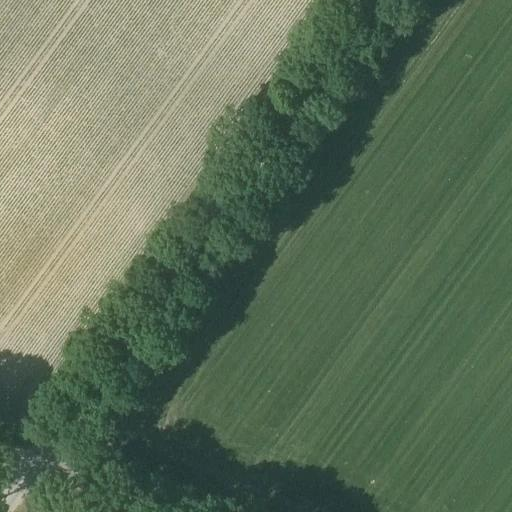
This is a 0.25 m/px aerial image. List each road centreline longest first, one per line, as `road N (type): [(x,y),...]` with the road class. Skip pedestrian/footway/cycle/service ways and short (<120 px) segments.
road 1 (unclassified): [(31,451),(360,0)]
road 2 (unclassified): [(161,511),(31,451)]
